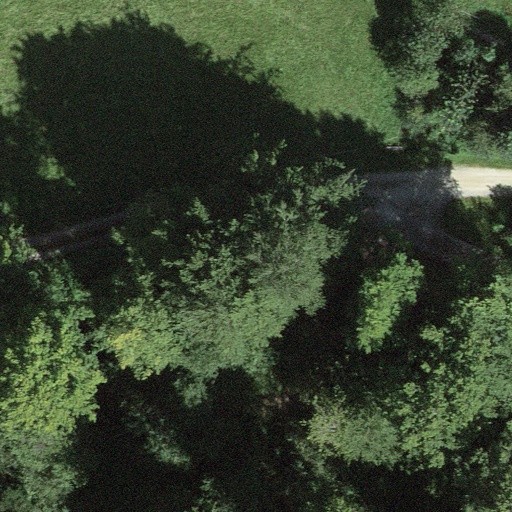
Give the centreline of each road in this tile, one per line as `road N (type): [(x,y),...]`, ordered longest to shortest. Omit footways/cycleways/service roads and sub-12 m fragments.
road 1 (track): [(0,255),(162,215),(343,197)]
road 2 (track): [(343,197),(511,252)]
road 3 (track): [(343,197),(511,196)]
